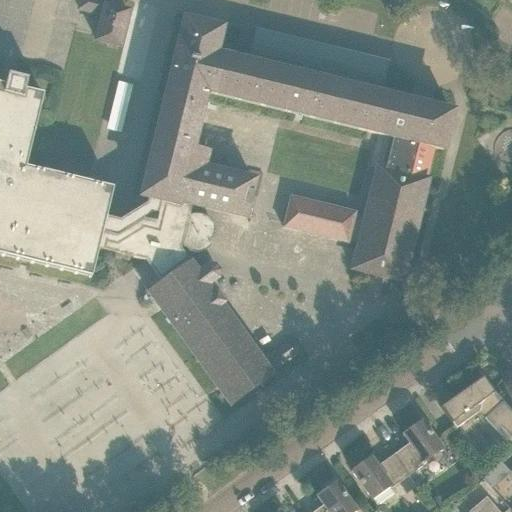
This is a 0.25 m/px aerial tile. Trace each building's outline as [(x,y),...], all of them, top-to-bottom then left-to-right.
[(119,47),(127,12),(115,9),(116,5),(98,0),(80,0),(78,10),(102,15),(95,41),(119,47)] [(230,407),(271,377),(269,373),(262,363),(206,286),(216,278),(217,272),(214,268),(208,267),(198,274),(181,250),(181,248),(195,251),(202,220),(189,217),(191,206),(243,219),(253,181),(204,169),(208,153),(191,149),(205,93),(392,139),(384,171),(377,169),(364,219),(354,216),(355,214),(290,198),(282,229),(347,244),(347,243),(358,245),(352,270),(402,282),(427,181),(423,180),(431,149),(442,151),(451,113),(426,107),(428,98),(414,94),(411,103),(379,96),(388,62),(254,30),(246,64),(214,56),(221,30),(183,21),(139,198),(146,200),(144,206),(118,223),(105,219),(111,189),(24,169),(42,96),(23,91),(26,81),(26,80),(6,76),(3,86),(0,85),(0,256),(90,278),(97,249),(146,260),(154,254),(163,268),(155,273),(162,283),(149,292),(230,407)] [(118,79),(106,127),(121,130),(133,83),(118,79)] [(262,363),(269,373),(301,350),(294,340),(262,363)] [(499,405),(491,396),(494,394),(482,378),(440,408),(451,424),(452,424),(456,429),(465,423),(461,417),(474,407),(485,418),(484,419),(505,443),(511,436),(511,413),(502,403),(499,405)] [(392,456),(415,487),(416,487),(420,493),(427,487),(422,479),(423,479),(417,470),(425,465),(423,463),(442,450),(421,422),(402,435),(408,444),(392,456)] [(406,494),(415,487),(392,456),(376,468),(370,459),(351,472),(371,501),(389,488),(390,489),(399,483),(406,494)] [(492,488),(509,473),(500,463),(483,478),(492,488)] [(314,511),(355,511),(356,511),(335,483),(316,497),(322,506),(314,511)] [(477,506),(481,511),(496,511),(486,499),(477,506)]
